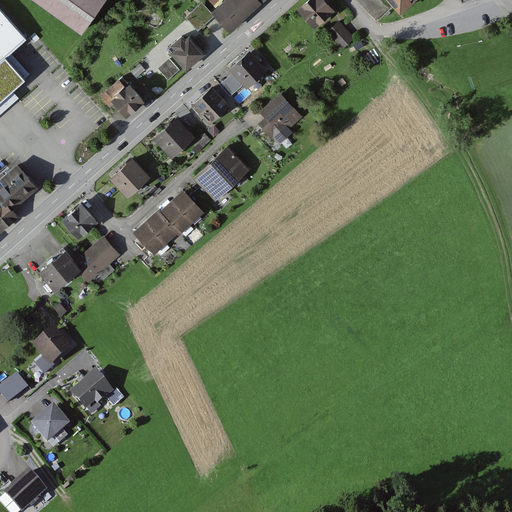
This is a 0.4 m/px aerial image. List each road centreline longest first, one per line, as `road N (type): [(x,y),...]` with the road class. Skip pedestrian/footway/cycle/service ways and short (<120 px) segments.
road 1 (track): [(371,28),(470,174),(511,306)]
road 2 (tertiary): [(78,180),(281,0)]
road 3 (residential): [(78,180),(115,221),(131,222),(260,112)]
road 4 (residential): [(464,7),(380,31),(351,0)]
